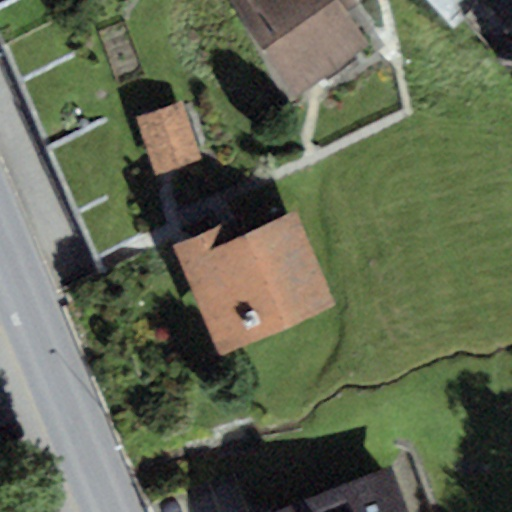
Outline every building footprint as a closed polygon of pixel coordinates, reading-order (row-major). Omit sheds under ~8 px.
[(140,181),(61,0),(0,0),(0,40),(14,72),(74,211),(140,181)] [(228,0),(294,99),(369,49),(347,15),(358,7),(353,0),(228,0)] [(436,0),(448,12),(461,0),(436,0)] [(511,0),(486,0),(509,23),(511,20),(511,0)] [(181,101),(136,117),(155,175),(201,159),(181,101)] [(140,181),(74,211),(94,256),(160,226),(140,181)] [(243,212),(168,244),(217,355),(335,304),(294,212),(251,231),(243,212)] [(413,511),(398,468),(279,511),(413,511)]
